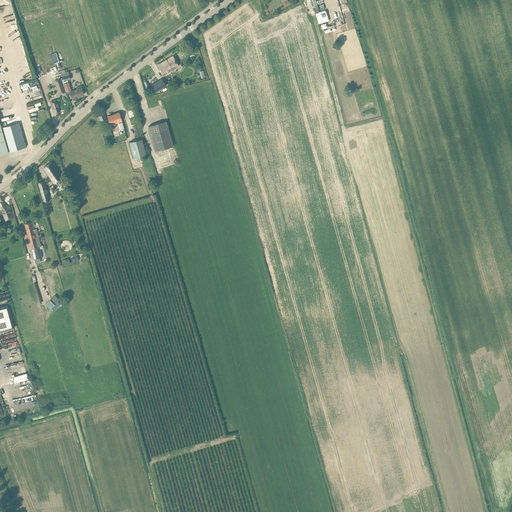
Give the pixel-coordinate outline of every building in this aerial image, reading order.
[(316,12),(318,23),(328,21),(326,10),(316,12)] [(178,65),(175,60),(173,56),(157,65),(162,75),(167,72),(168,73),(175,69),(174,67),(178,65)] [(63,83),(65,87),(66,92),(69,93),(70,93),(72,98),(84,94),(81,86),(76,88),(77,89),(70,91),(67,79),(70,78),(69,74),(62,76),(64,83),(63,83)] [(59,94),(65,92),(60,79),(54,81),(59,94)] [(162,79),(152,85),(156,92),(166,86),(162,79)] [(157,99),(148,101),(149,108),(159,105),(157,99)] [(56,100),(50,102),(54,113),(60,111),(56,100)] [(95,114),(97,119),(98,121),(100,120),(101,123),(107,120),(101,109),(96,111),(97,113),(95,114)] [(114,134),(119,132),(118,130),(124,128),(119,112),(107,116),(110,124),(111,124),(111,125),(115,123),(116,126),(112,127),(114,134)] [(148,126),(155,151),(173,146),(166,121),(148,126)] [(0,123),(0,154),(8,152),(0,123)] [(1,128),(8,152),(26,147),(19,123),(1,128)] [(129,142),(133,158),(147,155),(142,139),(129,142)] [(62,177),(60,174),(51,162),(43,167),(54,183),(62,177)] [(44,181),(38,183),(44,202),(49,200),(44,181)] [(0,197),(0,209),(1,210),(5,221),(15,217),(10,206),(3,203),(2,201),(3,201),(0,197)] [(34,223),(33,223),(32,223),(31,222),(25,224),(34,259),(42,257),(39,246),(41,246),(37,234),(36,229),(33,230),(33,227),(34,227),(35,226),(34,223)] [(0,331),(14,327),(8,304),(0,306),(0,331)]
